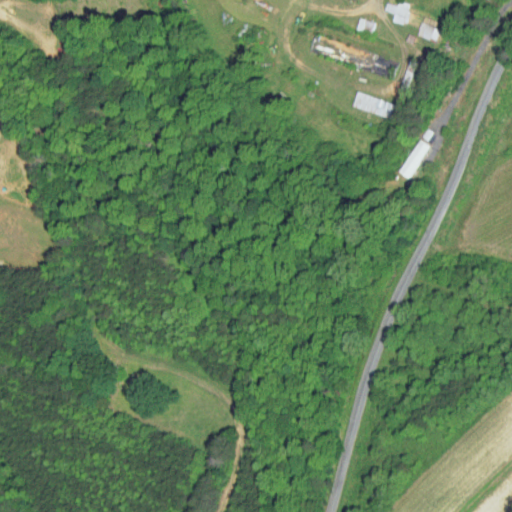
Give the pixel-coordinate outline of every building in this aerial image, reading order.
[(396,0),(373,0),(372,5),(383,8),(381,16),(392,19),(396,0)] [(398,0),(410,4),(403,24),(392,20),(395,12),(385,9),(388,2),(396,5),(398,0)] [(360,17),(376,22),(372,34),(356,28),(360,17)] [(425,36),(429,23),(409,17),(405,30),(425,36)] [(422,20),(442,28),(437,41),(417,34),(422,20)] [(314,34),(398,61),(393,78),(309,50),(314,34)] [(409,60),(416,62),(408,87),(401,85),(409,60)] [(356,92),(397,104),(392,118),(352,106),(356,92)] [(399,170),(427,126),(434,131),(427,141),(431,144),(411,177),(399,170)] [(419,140),(409,133),(387,166),(398,173),(419,140)] [(376,192),(388,200),(383,208),(370,199),(376,192)]
